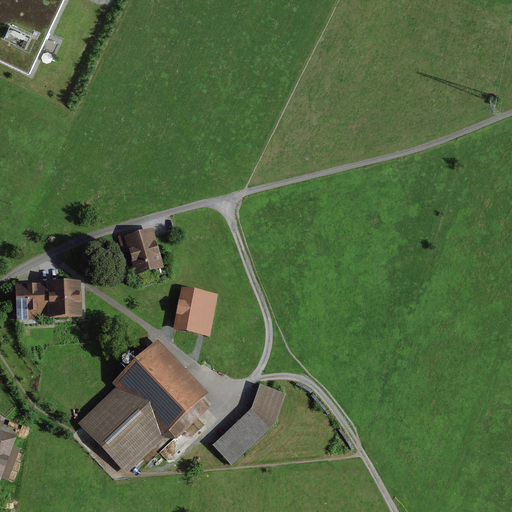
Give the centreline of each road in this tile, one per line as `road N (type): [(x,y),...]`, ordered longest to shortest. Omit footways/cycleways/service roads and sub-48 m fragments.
road 1 (track): [(511,114),(418,148),(107,229),(0,283)]
road 2 (track): [(49,252),(216,380),(252,380)]
